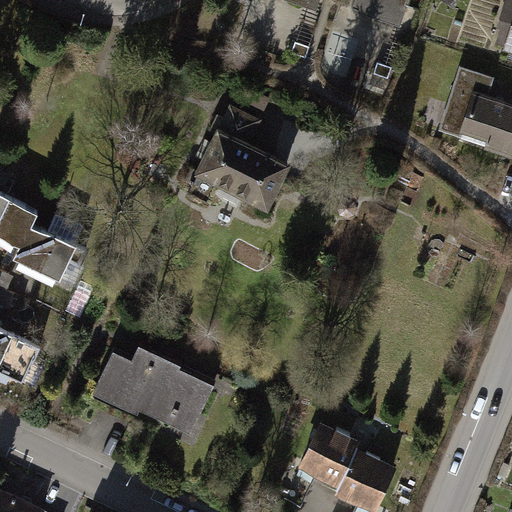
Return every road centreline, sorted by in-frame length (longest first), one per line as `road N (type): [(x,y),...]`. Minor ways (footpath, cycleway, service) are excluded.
road 1 (residential): [(447,511),(511,349)]
road 2 (residential): [(0,434),(122,487),(152,511)]
